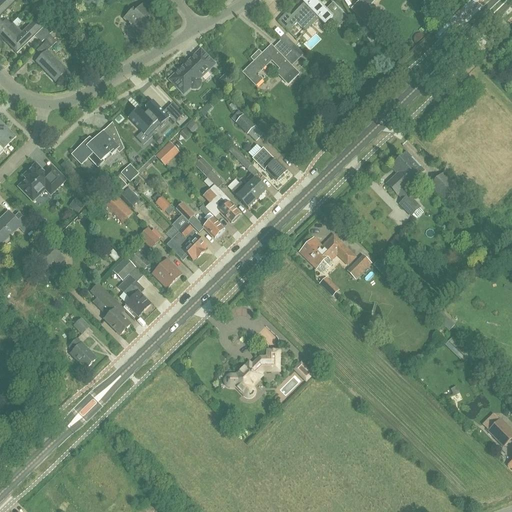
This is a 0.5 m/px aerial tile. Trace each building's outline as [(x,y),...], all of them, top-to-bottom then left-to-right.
[(0,35),(1,36),(11,25),(7,21),(3,24),(0,20),(0,16),(17,0),(0,0),(2,1),(0,2),(0,35)] [(325,25),(332,18),(340,25),(347,18),(348,18),(333,2),(332,3),(333,4),(326,11),(315,0),(307,0),(291,17),(287,12),(278,22),(288,32),(296,23),(305,32),(318,19),(325,25)] [(377,15),(362,1),(353,10),(368,24),(377,15)] [(153,31),(162,22),(144,5),(136,13),(134,11),(125,20),(142,36),(150,28),(153,31)] [(18,19),(11,25),(1,36),(17,53),(35,35),(42,43),(45,40),(50,35),(58,27),(51,19),(44,26),(37,20),(22,34),(17,28),(22,23),(18,19)] [(50,35),(45,40),(47,43),(38,52),(43,57),(37,63),(57,82),(62,77),(66,81),(72,76),(48,52),(57,43),(50,35)] [(297,55),(296,55),(301,59),(304,55),(284,36),(280,41),(281,42),(281,41),(297,55)] [(281,41),(281,42),(274,48),(271,46),(263,55),(260,51),(251,59),(255,63),(244,73),(257,86),(263,79),(258,75),(272,61),(281,70),(277,74),(282,79),(284,78),(290,84),(299,75),(288,63),(296,55),(297,55),(281,41)] [(176,73),(169,80),(184,95),(191,88),(193,89),(195,90),(197,89),(199,88),(200,86),(201,84),(200,82),(199,80),(202,78),(203,79),(210,72),(209,71),(215,65),(201,51),(176,74),(176,73)] [(231,82),(226,76),(220,81),(226,87),(231,82)] [(138,111),(129,119),(148,138),(169,117),(154,102),(146,109),(149,112),(144,117),(138,111)] [(183,115),(180,112),(171,120),(174,124),(183,115)] [(262,136),(242,117),(238,113),(231,119),(247,135),(248,134),(255,142),(262,136)] [(0,153),(4,150),(16,138),(0,121),(0,153)] [(86,142),(72,156),(82,165),(89,159),(98,169),(104,163),(103,161),(110,154),(112,156),(115,152),(118,150),(122,146),(124,150),(125,150),(113,123),(113,124),(114,127),(107,133),(103,138),(101,135),(90,146),(86,142)] [(178,147),(163,161),(168,166),(183,152),(178,147)] [(247,171),(251,175),(254,178),(258,173),(252,166),(234,147),(229,152),(247,171)] [(265,172),(266,171),(277,182),(287,172),(276,160),(275,161),(263,149),(253,160),(265,172)] [(425,171),(407,153),(392,168),(392,169),(398,175),(388,186),(398,196),(399,195),(405,201),(401,205),(412,217),(421,209),(404,191),(409,186),(409,187),(425,171)] [(217,190),(217,189),(223,183),(212,172),(213,171),(202,159),(194,166),(214,187),(217,190)] [(130,184),(139,175),(130,165),(121,174),(130,184)] [(51,196),(65,181),(52,168),(44,176),(34,167),(24,177),(27,180),(19,188),(33,202),(45,190),(51,196)] [(459,189),(444,174),(430,188),(445,203),(459,189)] [(254,178),(251,175),(247,179),(251,183),(246,188),(258,200),(267,191),(254,178)] [(258,200),(246,188),(241,183),(232,193),(237,197),(236,198),(249,210),(250,209),(258,200)] [(217,190),(214,187),(209,192),(216,199),(206,209),(215,218),(220,213),(231,224),(240,215),(234,209),(236,207),(217,189),(217,190)] [(139,200),(128,189),(120,197),(130,208),(139,200)] [(122,223),(127,218),(132,214),(110,193),(101,202),(122,223)] [(164,213),(170,207),(162,198),(155,204),(164,213)] [(203,229),(204,228),(193,217),(194,216),(182,205),(176,211),(200,234),(204,229),(203,229)] [(215,218),(206,209),(203,206),(199,210),(207,217),(205,220),(209,224),(205,228),(204,228),(203,229),(204,229),(215,239),(224,230),(218,224),(220,223),(215,218)] [(23,234),(30,227),(19,216),(15,219),(9,213),(0,221),(0,246),(18,229),(23,234)] [(179,233),(201,255),(205,252),(204,251),(207,248),(197,238),(199,236),(188,225),(179,233)] [(160,241),(148,229),(139,238),(151,250),(160,241)] [(201,255),(179,233),(171,241),(182,252),(183,251),(193,261),(196,258),(197,259),(201,255)] [(330,262),(338,254),(348,264),(355,258),(344,247),(334,237),(322,248),(313,239),(300,253),(317,269),(327,258),(330,262)] [(65,260),(61,256),(68,249),(59,239),(38,259),(47,268),(54,262),(58,267),(65,260)] [(143,272),(150,266),(137,253),(131,260),(143,272)] [(372,264),(363,256),(347,272),(355,281),(372,264)] [(124,259),(119,264),(112,271),(122,281),(129,274),(134,269),(124,259)] [(168,289),(182,275),(167,260),(153,275),(168,289)] [(133,299),(131,301),(127,305),(139,317),(150,306),(140,296),(145,291),(135,282),(130,277),(120,287),(133,299)] [(331,297),(339,290),(326,278),(319,285),(331,297)] [(120,336),(131,326),(118,312),(122,309),(101,287),(96,292),(93,294),(109,310),(105,313),(109,317),(105,321),(120,336)] [(88,328),(81,320),(74,327),(82,335),(88,328)] [(271,327),(263,334),(275,349),(283,342),(271,327)] [(85,371),(97,359),(96,359),(77,340),(69,348),(74,352),(70,355),(85,370),(85,371)] [(457,347),(452,352),(464,363),(469,358),(457,347)] [(239,373),(236,376),(231,376),(228,376),(227,377),(225,379),(225,381),(225,384),(226,385),(228,387),(230,387),(236,387),(245,396),(248,398),(249,398),(253,396),(254,392),(255,392),(253,388),(251,387),(252,386),(262,376),(260,375),(263,371),(279,372),(279,352),(268,352),(267,358),(260,358),(252,366),(249,363),(245,367),(245,366),(238,373),(239,373)] [(314,375),(301,362),(293,370),(305,383),(314,375)] [(511,431),(500,420),(487,433),(503,448),(511,440),(511,431)]
